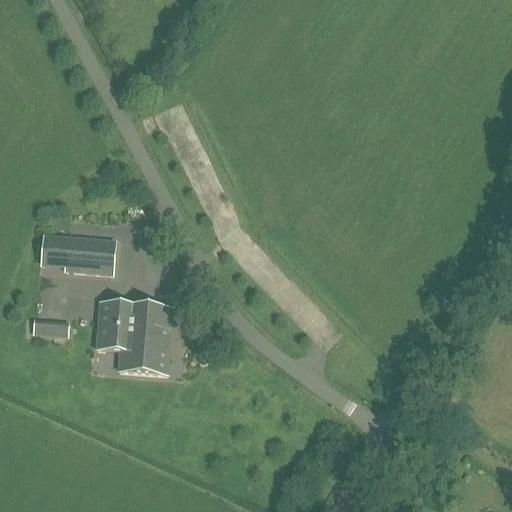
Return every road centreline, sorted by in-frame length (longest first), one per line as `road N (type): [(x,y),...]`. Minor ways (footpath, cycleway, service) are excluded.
road 1 (unclassified): [(388,432),(313,386),(252,334),(216,288),(55,0)]
road 2 (unclassified): [(388,432),(511,244)]
